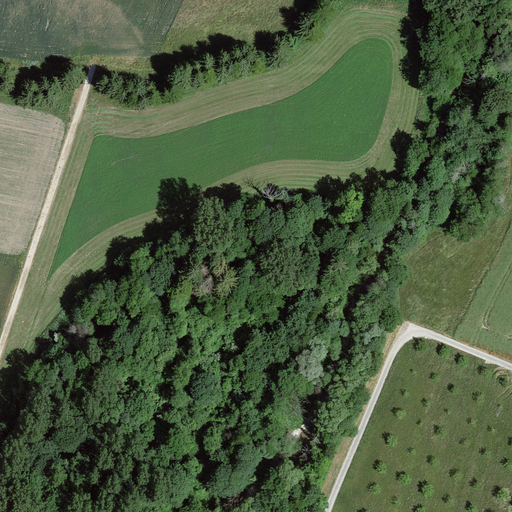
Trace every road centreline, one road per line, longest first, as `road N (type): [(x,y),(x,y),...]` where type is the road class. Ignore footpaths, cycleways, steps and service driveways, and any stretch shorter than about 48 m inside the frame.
road 1 (track): [(327,511),(402,339),(429,333),(511,367)]
road 2 (track): [(94,65),(0,351)]
